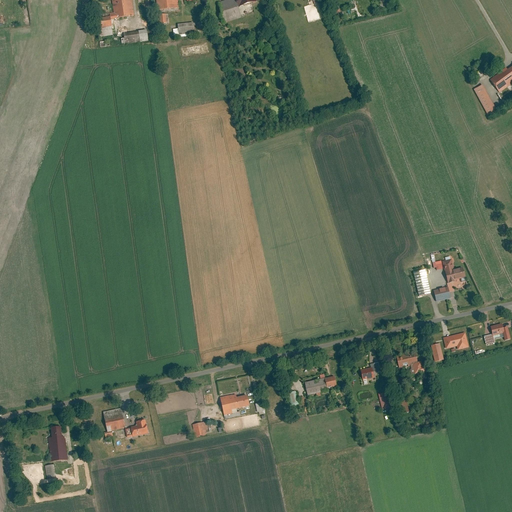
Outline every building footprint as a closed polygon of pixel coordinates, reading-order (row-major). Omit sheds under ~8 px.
[(134,18),(131,0),(112,0),(114,14),(99,16),(102,37),(114,36),(112,21),(134,18)] [(157,0),(159,11),(180,8),(178,0),(157,0)] [(253,4),(252,0),(233,0),(236,7),(219,12),(222,24),(229,22),(232,33),(258,26),(255,17),(241,21),(238,8),(253,4)] [(337,0),(333,0),(331,1),(336,15),(342,12),(337,0)] [(167,13),(159,14),(159,26),(168,26),(167,13)] [(193,21),(179,22),(180,34),(194,33),(193,21)] [(148,29),(123,33),(125,46),(150,41),(148,29)] [(511,66),(491,81),(499,93),(511,83),(511,66)] [(496,112),(482,85),(474,90),(488,116),(496,112)] [(465,278),(463,268),(454,270),(452,259),(442,262),(444,269),(447,282),(448,282),(448,283),(454,282),(454,281),(465,278)] [(442,261),(433,263),(434,268),(437,267),(437,270),(444,269),(442,262),(442,261)] [(429,294),(425,271),(413,273),(417,297),(429,294)] [(448,287),(433,291),(436,302),(451,298),(448,287)] [(502,324),(490,327),(492,336),(503,333),(504,333),(503,328),(502,324)] [(464,333),(443,338),(446,349),(456,346),(458,350),(468,348),(464,333)] [(484,338),(485,345),(493,343),(492,336),(484,338)] [(440,344),(431,346),(433,354),(442,352),(440,344)] [(416,351),(398,355),(401,368),(414,365),(413,364),(418,362),(416,351)] [(442,352),(433,354),(435,362),(444,360),(442,352)] [(381,372),(379,362),(371,364),(372,368),(374,374),(381,372)] [(414,365),(416,374),(430,371),(428,365),(423,366),(422,362),(418,362),(413,364),(414,365)] [(372,368),(361,371),(363,381),(374,378),(374,374),(372,368)] [(334,373),(305,380),(309,396),(330,391),(328,386),(336,384),(334,373)] [(300,392),(292,393),(295,407),(302,405),(300,392)] [(237,395),(221,398),(225,417),(241,414),(240,408),(251,406),(248,395),(238,397),(237,395)] [(266,413),(263,401),(256,402),(259,414),(266,413)] [(107,432),(125,428),(121,407),(103,411),(107,432)] [(126,430),(128,439),(150,434),(147,420),(138,422),(139,427),(126,430)] [(205,421),(192,425),(196,435),(208,432),(205,421)] [(52,462),(69,460),(66,437),(61,437),(60,427),(52,428),(53,439),(49,439),(52,462)] [(47,465),(49,484),(56,483),(54,464),(47,465)]
